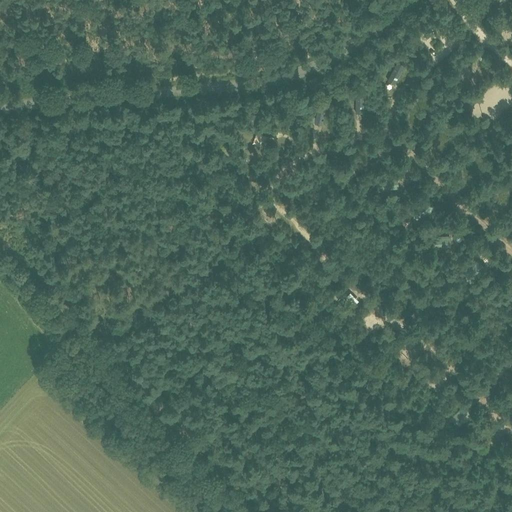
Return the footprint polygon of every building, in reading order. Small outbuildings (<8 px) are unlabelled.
[(398,61),(389,78),(395,82),(405,65),(398,61)] [(487,74),(479,75),(480,84),(488,82),(487,74)] [(357,91),(356,110),(364,111),(365,91),(357,91)] [(320,102),(315,121),(323,123),(327,104),(320,102)] [(486,118),(506,111),(503,103),(483,111),(486,118)] [(257,122),(254,129),(273,136),(275,128),(257,122)]
